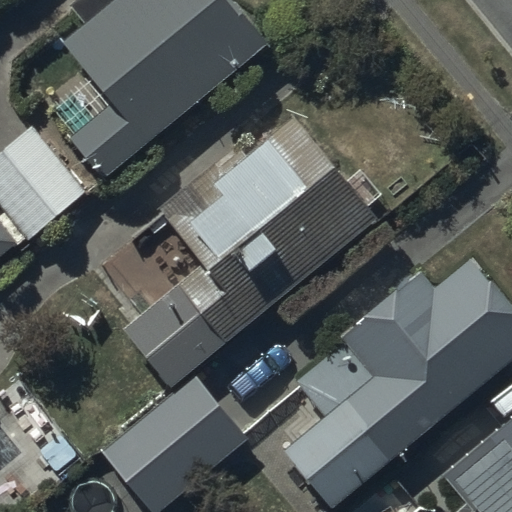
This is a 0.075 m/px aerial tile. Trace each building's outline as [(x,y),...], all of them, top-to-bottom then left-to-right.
[(65,153),(101,194),(266,60),(216,0),(85,0),(73,11),(75,13),(68,19),(82,35),(60,54),(111,112),(65,153)] [(127,435),(170,487),(269,406),(234,364),(226,370),(218,361),(375,230),(292,130),(247,167),(236,154),(154,222),(198,276),(117,343),(166,402),(127,435)] [(0,269),(85,201),(31,135),(0,159),(0,219),(2,222),(0,223),(0,269)] [(281,465),(320,511),(342,511),(511,369),(511,327),(467,274),(433,303),(420,288),(294,393),(324,429),(281,465)] [(448,507),(451,511),(511,511),(511,435),(443,492),(452,503),(448,507)]
